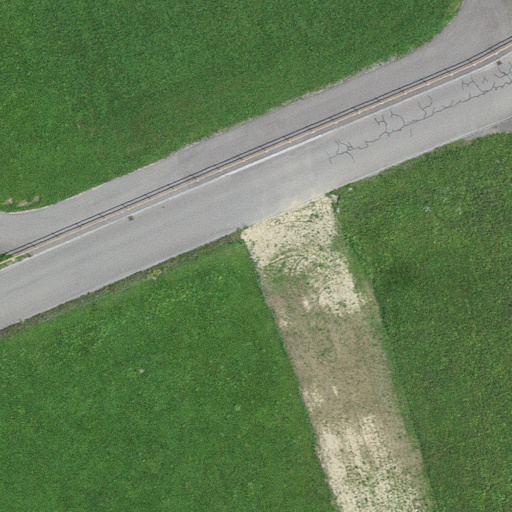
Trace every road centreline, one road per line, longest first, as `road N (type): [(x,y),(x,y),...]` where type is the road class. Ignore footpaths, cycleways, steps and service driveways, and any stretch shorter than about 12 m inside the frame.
road 1 (unclassified): [(0,306),(511,88)]
road 2 (unknown): [(278,186),(257,71),(229,0)]
